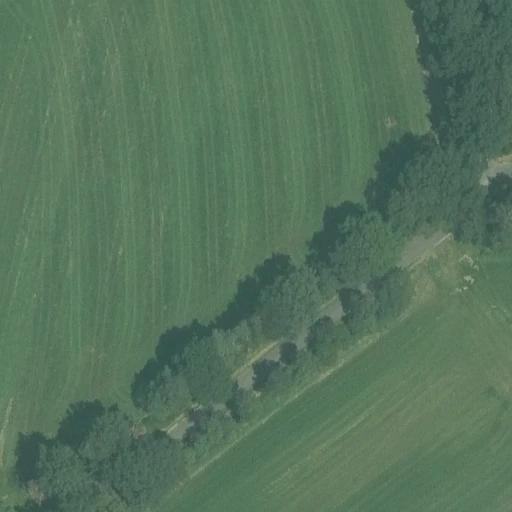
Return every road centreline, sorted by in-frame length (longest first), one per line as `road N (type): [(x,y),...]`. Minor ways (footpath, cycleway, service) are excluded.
road 1 (unclassified): [(73,511),(466,201)]
road 2 (unclassified): [(466,201),(429,0)]
